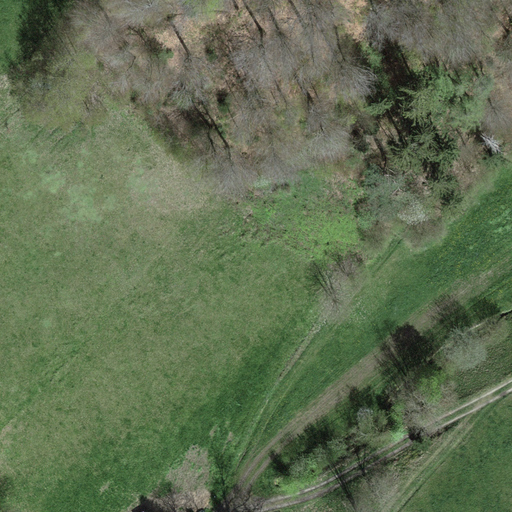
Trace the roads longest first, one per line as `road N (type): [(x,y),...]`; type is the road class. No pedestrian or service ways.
road 1 (track): [(231,511),(249,441),(353,291),(454,170),(511,116)]
road 2 (track): [(479,405),(362,471),(249,511)]
road 3 (track): [(511,388),(479,405),(390,511)]
road 4 (track): [(0,119),(120,0)]
